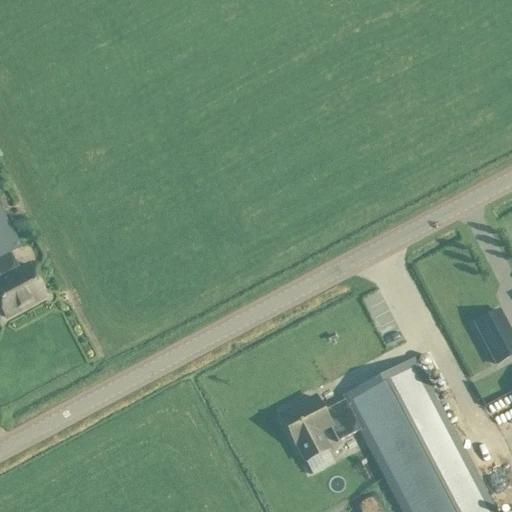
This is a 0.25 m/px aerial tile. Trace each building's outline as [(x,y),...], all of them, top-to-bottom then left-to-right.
[(0,258),(10,253),(21,247),(0,208),(0,258)] [(10,253),(0,258),(0,278),(19,269),(10,253)] [(19,269),(0,278),(0,306),(6,317),(44,297),(26,265),(19,269)] [(474,323),(495,363),(511,354),(511,335),(498,310),(474,323)] [(330,449),(321,432),(330,427),(338,441),(359,430),(401,511),(494,511),(415,358),(341,396),(343,400),(322,411),(314,396),(278,415),(294,445),(295,445),(305,463),(330,449)] [(498,489),(511,479),(511,470),(496,446),(478,458),(498,489)]
